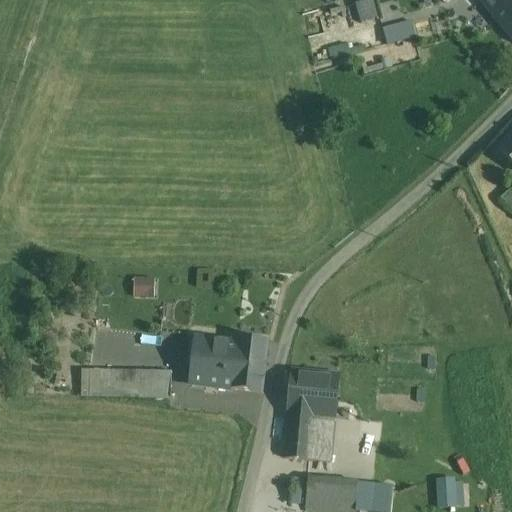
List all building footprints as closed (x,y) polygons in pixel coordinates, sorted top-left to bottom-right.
[(511,0),(478,0),(511,40),(511,0)] [(377,2),(362,3),(363,19),(378,18),(377,2)] [(411,20),(383,28),(388,45),(416,36),(414,30),(411,20)] [(511,139),(499,151),(511,164),(511,139)] [(154,278),(134,278),(134,298),(153,298),(154,278)] [(237,345),(195,339),(190,385),(210,387),(263,394),(265,382),(269,343),(238,338),(237,345)] [(141,372),(116,371),(116,372),(103,372),(102,386),(115,386),(115,398),(140,398),(141,372)] [(80,397),(115,398),(115,386),(102,386),(103,372),(80,372),(80,397)] [(172,372),(141,372),(140,398),(172,399),(172,372)] [(340,376),(292,372),(288,414),(290,415),(314,417),(336,419),(340,376)] [(314,417),(290,415),(286,459),(331,464),(335,423),(314,421),(314,417)] [(368,485),(309,480),(306,511),(355,511),(357,502),(367,503),(368,485)] [(441,487),(443,508),(459,507),(457,485),(441,487)]
